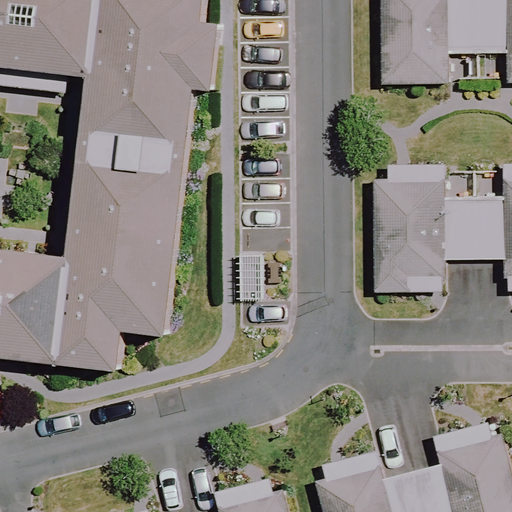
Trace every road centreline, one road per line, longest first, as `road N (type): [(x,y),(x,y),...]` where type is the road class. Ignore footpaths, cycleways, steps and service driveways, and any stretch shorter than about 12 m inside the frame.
road 1 (residential): [(0,466),(276,388),(315,355),(326,304),(324,0)]
road 2 (unknown): [(315,355),(511,347)]
